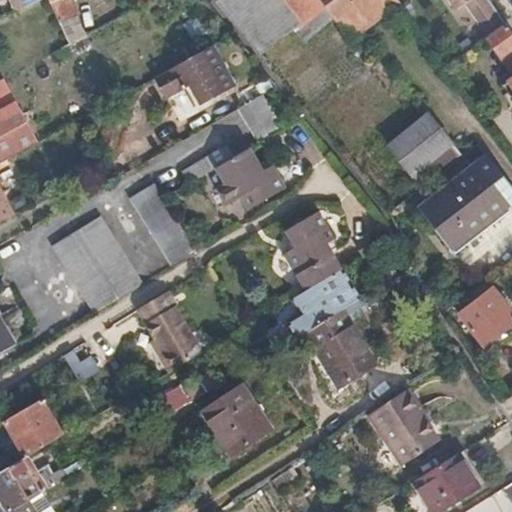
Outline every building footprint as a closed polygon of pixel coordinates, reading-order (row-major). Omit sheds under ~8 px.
[(6,0),(12,14),(39,0),(6,0)] [(73,14),(67,0),(49,0),(48,1),(56,21),(73,14)] [(323,7),(317,0),(219,0),(215,4),(255,52),(259,57),(292,29),(298,24),(302,25),(306,21),(315,14),(323,7)] [(317,0),(323,7),(328,14),(333,20),(354,46),(358,43),(354,38),(387,12),(392,17),(395,15),(402,23),(410,17),(396,0),(317,0)] [(505,25),(487,0),(449,0),(456,10),(465,4),(488,37),(489,36),(505,25)] [(325,26),(315,14),(306,21),(316,33),(325,26)] [(333,20),(328,14),(324,18),(328,23),(333,20)] [(511,33),(508,29),(488,42),(500,60),(504,58),(511,69),(511,82),(504,88),(511,99),(511,33)] [(234,87),(211,46),(154,77),(165,96),(185,87),(197,107),(234,87)] [(0,161),(35,142),(2,78),(0,79),(0,161)] [(283,128),(263,94),(234,110),(254,145),(283,128)] [(460,158),(429,115),(416,125),(449,167),(453,163),(460,158)] [(449,167),(416,125),(389,145),(421,189),(443,171),(449,167)] [(511,200),(511,190),(476,145),(460,158),(453,163),(449,167),(443,171),(452,183),(418,210),(450,251),(471,235),(469,230),(487,216),(490,219),(505,207),(505,205),(511,200)] [(215,168),(228,159),(221,147),(184,169),(191,181),(215,168)] [(248,208),(285,187),(272,166),(264,171),(249,147),(228,159),(215,168),(223,184),(216,188),(227,206),(242,198),(248,208)] [(196,250),(165,196),(157,183),(132,197),(172,264),(196,250)] [(0,220),(8,215),(0,200),(0,220)] [(332,276),(342,270),(327,244),(334,241),(316,212),(283,231),(294,248),(283,255),(305,291),(332,276)] [(395,238),(390,228),(383,219),(379,213),(357,227),(371,253),(395,238)] [(142,282),(102,215),(54,243),(94,311),(142,282)] [(460,315),(484,347),(511,325),(511,311),(495,288),(460,315)] [(179,315),(175,310),(176,307),(167,292),(134,312),(148,334),(179,315)] [(392,321),(373,292),(338,313),(358,343),(392,321)] [(201,353),(179,315),(148,334),(151,340),(148,342),(166,373),(201,353)] [(371,364),(406,344),(392,321),(358,343),(371,364)] [(0,351),(12,345),(0,323),(0,351)] [(88,370),(81,359),(74,362),(66,352),(60,356),(74,378),(88,370)] [(174,412),(182,407),(171,387),(139,405),(151,426),(174,412)] [(216,431),(255,407),(243,388),(204,412),(216,431)] [(401,467),(438,442),(421,417),(425,415),(409,392),(369,417),(401,467)] [(61,434),(39,399),(1,422),(23,458),(25,457),(58,436),(61,434)] [(232,457),(271,432),(255,407),(216,431),(232,457)] [(81,468),(99,457),(79,423),(61,434),(81,468)] [(431,511),(440,511),(477,488),(456,454),(413,482),(431,511)] [(8,511),(29,500),(45,490),(25,457),(23,458),(0,471),(0,498),(8,511)] [(58,511),(45,490),(29,500),(36,511),(58,511)] [(36,511),(29,500),(8,511),(36,511)]
